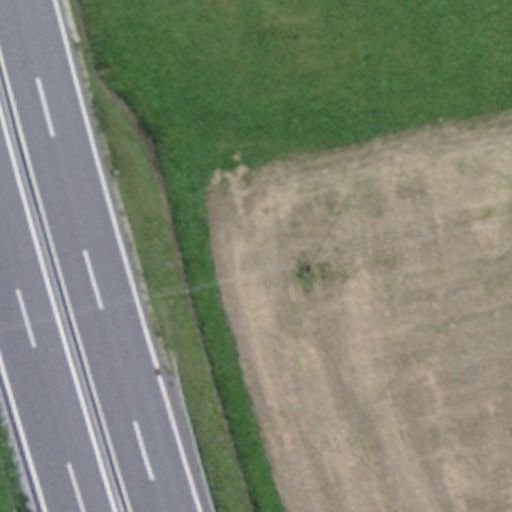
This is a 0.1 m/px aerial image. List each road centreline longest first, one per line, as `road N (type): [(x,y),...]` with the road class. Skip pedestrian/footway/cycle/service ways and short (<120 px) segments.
road 1 (trunk): [(161,511),(15,0)]
road 2 (trunk): [(0,246),(79,511)]
